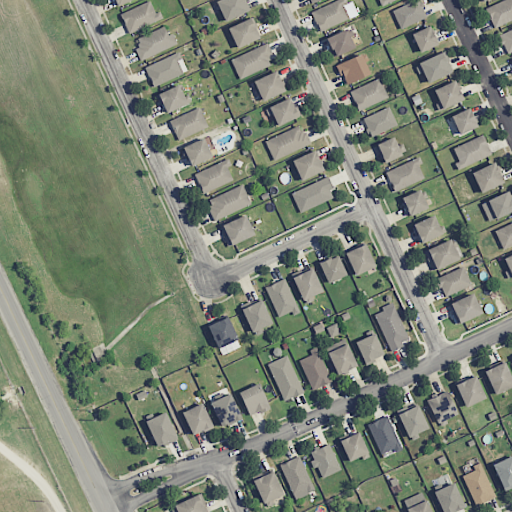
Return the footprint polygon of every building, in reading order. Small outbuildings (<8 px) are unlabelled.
[(129,34),(160,20),(151,0),(120,14),(129,34)] [(246,0),(218,0),(216,1),(225,21),(251,10),(246,0)] [(320,32),(350,19),(344,6),(348,4),(345,0),(337,0),(311,11),(320,32)] [(427,17),(418,0),(414,0),(392,10),(401,29),(427,17)] [(511,20),(511,0),(503,0),(485,8),(494,28),(511,20)] [(228,27),(237,48),(261,38),(252,18),(228,27)] [(141,60),(177,45),(172,33),(168,35),(165,26),(133,40),(141,60)] [(420,53),(438,44),(430,26),(411,34),(420,53)] [(355,48),(347,29),(326,38),(333,57),(355,48)] [(506,53),(511,51),(511,29),(499,35),(506,53)] [(239,79),(271,65),(268,57),(273,55),(268,43),(231,59),(239,79)] [(419,62),(428,83),(453,72),(444,51),(419,62)] [(182,59),(179,52),(144,68),(153,87),(184,73),(178,61),(182,59)] [(336,64),(345,85),(370,74),(362,54),(336,64)] [(262,101),(285,92),(277,71),(253,80),(262,101)] [(358,111),(389,97),(380,78),(350,91),(358,111)] [(434,89),(443,109),(463,100),(455,80),(434,89)] [(166,114),(188,103),(179,84),(157,95),(166,114)] [(278,127),(300,115),(290,96),(268,108),(278,127)] [(363,118),(371,137),(397,126),(389,107),(363,118)] [(169,121),(178,140),(208,127),(199,108),(169,121)] [(478,127),(469,108),(451,116),(460,135),(478,127)] [(273,160),(310,144),(301,124),(265,140),(273,160)] [(453,147),(458,161),(455,163),(457,168),(491,156),(484,136),(453,147)] [(402,156),(393,137),(376,145),(385,164),(402,156)] [(183,147),(191,167),(212,157),(204,138),(183,147)] [(300,181),(324,171),(315,150),(292,160),(300,181)] [(422,163),(419,157),(385,171),(394,191),(424,179),(418,165),(422,163)] [(234,180),(226,160),(194,173),(203,194),(234,180)] [(472,172),(480,193),(503,183),(495,162),(472,172)] [(335,199),(328,178),(291,191),(299,212),(335,199)] [(207,198),(213,219),(251,206),(244,186),(207,198)] [(428,208),(419,189),(401,198),(409,216),(428,208)] [(511,212),(511,201),(509,192),(481,202),(488,221),(511,212)] [(219,226),(229,247),(254,235),(245,215),(219,226)] [(422,243),(442,234),(434,215),(413,224),(422,243)] [(511,244),(511,222),(494,230),(502,249),(511,244)] [(432,270),(459,261),(452,240),(425,249),(432,270)] [(376,267),(365,244),(345,253),(355,276),(376,267)] [(319,263),(327,284),(347,275),(338,255),(319,263)] [(437,277),(443,295),(471,286),(464,267),(437,277)] [(302,301),(323,292),(313,268),(292,277),(302,301)] [(279,319),(299,310),(285,279),(265,287),(279,319)] [(449,303),(458,324),(482,313),(473,293),(449,303)] [(241,309),(252,333),(272,323),(261,300),(241,309)] [(374,312),(390,351),(410,343),(393,304),(374,312)] [(208,326),(222,356),(241,346),(227,317),(208,326)] [(383,355),(374,333),(355,342),(364,363),(383,355)] [(342,345),(341,344),(326,350),(337,375),(357,366),(347,343),(342,345)] [(299,360),(312,390),(331,382),(317,347),(309,350),(311,355),(299,360)] [(303,393),(287,355),(267,364),(284,401),(303,393)] [(511,388),(511,380),(507,363),(485,369),(493,394),(511,388)] [(456,383),(464,407),(485,400),(478,376),(456,383)] [(238,393),(250,417),(270,407),(258,383),(238,393)] [(435,422),(456,416),(449,392),(427,399),(435,422)] [(242,418),(230,393),(210,402),(221,427),(242,418)] [(182,412),(192,435),(212,427),(202,403),(182,412)] [(428,429),(418,405),(398,414),(408,437),(428,429)] [(157,448),(177,439),(166,412),(145,421),(157,448)] [(368,424),(381,456),(401,447),(388,416),(368,424)] [(339,440),(349,462),(369,454),(359,432),(339,440)] [(340,470),(329,443),(308,452),(315,468),(317,467),(322,478),(340,470)] [(511,486),(511,455),(492,464),(503,490),(511,486)] [(295,499),(314,492),(300,456),(280,464),(295,499)] [(462,476),(476,505),(495,496),(480,462),(472,466),(474,470),(462,476)] [(254,479),(262,504),(283,496),(275,472),(254,479)] [(454,511),(465,508),(454,483),(434,491),(442,511),(454,511)] [(177,511),(208,511),(201,493),(174,505),(177,511)] [(407,511),(431,511),(427,500),(406,508),(407,511)]
